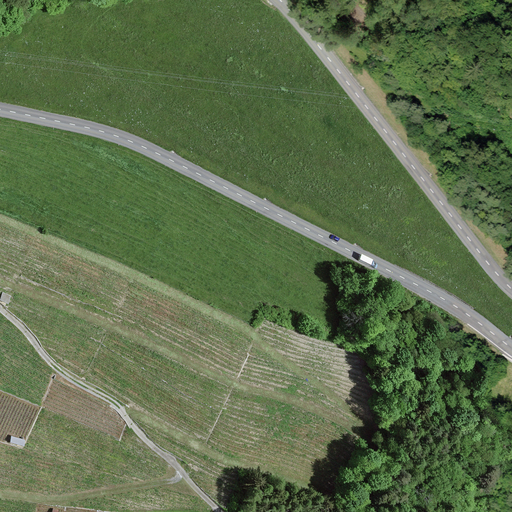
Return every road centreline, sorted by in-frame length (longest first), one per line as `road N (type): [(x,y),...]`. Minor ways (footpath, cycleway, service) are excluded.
road 1 (track): [(0,281),(233,384),(364,427),(246,330),(0,218)]
road 2 (secondary): [(511,348),(451,304),(175,161),(123,138),(0,109)]
road 3 (secondary): [(279,0),(511,289)]
road 4 (track): [(0,307),(52,365),(111,399),(221,511)]
